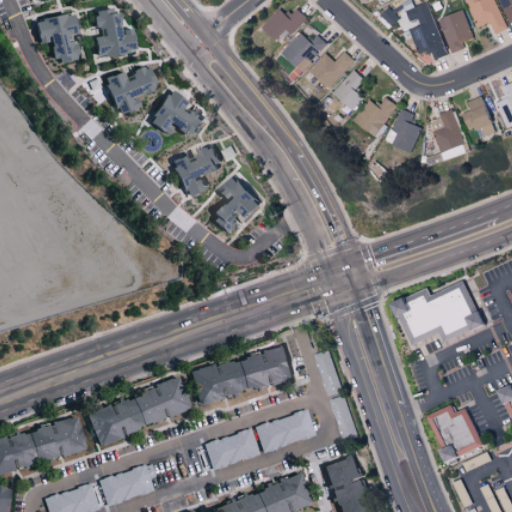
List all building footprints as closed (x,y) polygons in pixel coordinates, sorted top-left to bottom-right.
[(505,29),(493,0),(465,0),(476,27),(489,23),(493,34),(505,29)] [(511,0),(499,0),(508,23),(511,21),(511,0)] [(408,29),(418,55),(430,51),(434,60),(446,55),(427,2),(405,10),(409,21),(417,19),(419,25),(408,29)] [(279,8),(262,27),(275,41),(286,29),(292,34),(307,18),(295,6),(287,15),(279,8)] [(88,36),(90,55),(132,51),(129,29),(113,31),(111,7),(88,9),(90,28),(97,27),(98,35),(88,36)] [(439,17),(449,53),(465,49),(463,42),(472,39),(463,10),(439,17)] [(72,57),(69,40),(63,41),(62,35),(72,33),(68,12),(28,20),(33,43),(43,41),(47,62),(72,57)] [(317,34),(310,41),(302,33),(283,52),(301,71),(328,45),(317,34)] [(328,89),(354,60),(343,51),(334,61),(325,53),(308,72),(328,89)] [(118,71),(99,77),(110,113),(133,106),(130,96),(149,90),(142,65),(127,70),(129,78),(121,80),(118,71)] [(364,79),(352,69),(332,95),(352,110),(363,95),(356,90),(364,79)] [(511,81),(500,87),(504,97),(495,101),(506,126),(511,123),(511,81)] [(144,122),(162,134),(167,125),(188,137),(200,117),(182,107),(185,101),(164,89),(144,122)] [(379,105),(369,99),(352,121),(373,137),(396,106),(385,97),(379,105)] [(492,132),(480,97),(465,101),(468,110),(460,113),(465,130),(476,127),(480,136),(492,132)] [(409,123),(413,114),(400,109),(391,130),(395,132),(390,145),(410,153),(420,128),(409,123)] [(465,153),(452,109),(437,113),(439,118),(429,121),(441,160),(465,153)] [(179,196),(201,188),(197,177),(217,169),(208,147),(185,156),(184,152),(165,160),(179,196)] [(240,218),(255,205),(230,176),(212,191),(220,200),(203,214),(219,233),(233,221),(228,215),(234,210),(240,218)] [(463,281),(484,326),(463,335),(455,339),(444,344),(442,339),(439,334),(429,339),(413,347),(410,339),(403,325),(399,316),(395,318),(388,302),(402,296),(406,301),(425,294),(428,298),(463,281)] [(192,370),(281,345),(291,378),(202,403),(192,370)] [(340,392),(331,352),(317,355),(325,395),(340,392)] [(88,412),(173,376),(187,408),(102,444),(88,412)] [(511,437),(510,438),(506,428),(511,425),(511,417),(506,404),(503,405),(500,399),(496,391),(509,384),(510,387),(511,386),(511,437)] [(450,406),(457,414),(464,410),(466,409),(484,448),(464,456),(452,461),(445,464),(443,461),(438,452),(441,450),(426,417),(450,406)] [(255,425),(303,410),(311,436),(264,452),(255,425)] [(0,437),(73,417),(82,451),(0,473),(0,437)] [(202,444),(249,428),(258,455),(210,470),(202,444)] [(338,511),(324,465),(353,456),(370,511),(338,511)] [(98,478),(145,463),(154,490),(106,505),(98,478)] [(216,511),(213,501),(300,472),(311,504),(287,511),(216,511)] [(46,511),(42,498),(90,483),(98,509),(89,511),(46,511)] [(0,511),(0,487),(9,489),(6,511),(0,511)]
